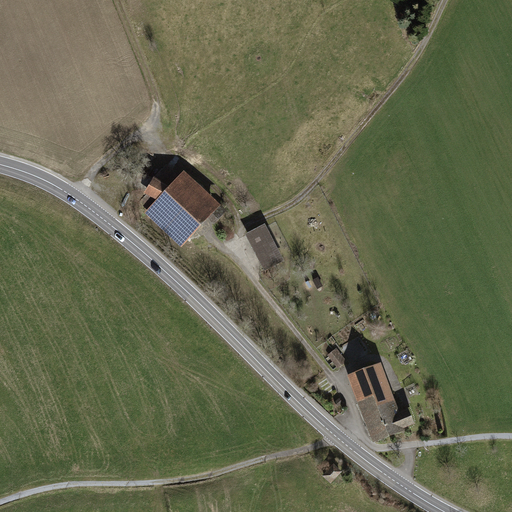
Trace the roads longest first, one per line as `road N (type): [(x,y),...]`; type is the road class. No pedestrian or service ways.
road 1 (secondary): [(444,511),(301,406),(94,212),(0,165)]
road 2 (track): [(334,434),(198,477),(56,486),(0,502)]
road 3 (track): [(445,0),(405,73),(315,183),(242,226)]
road 4 (track): [(74,199),(94,169),(152,123),(156,109),(118,0)]
road 5 (track): [(242,226),(203,176),(140,135)]
